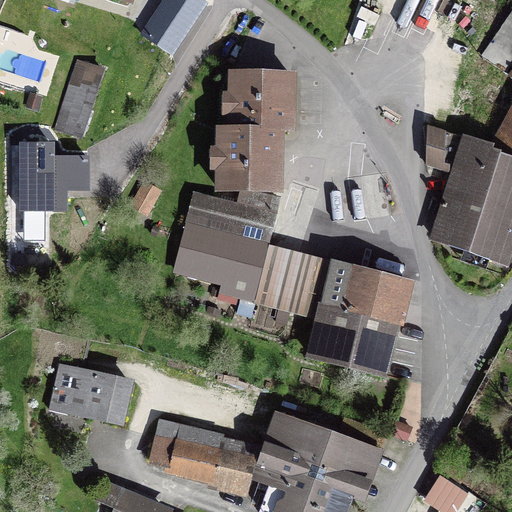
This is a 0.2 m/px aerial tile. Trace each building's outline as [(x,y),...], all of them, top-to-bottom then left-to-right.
[(203,4),(197,0),(164,0),(142,36),(172,55),(203,4)] [(511,18),(510,17),(482,57),(511,76),(511,18)] [(102,69),(78,61),(55,130),(79,137),(102,69)] [(244,190),(245,191),(279,191),(280,140),(274,140),(274,129),(291,129),(292,78),(232,76),(231,132),(220,132),(219,190),(244,190)] [(476,76),(466,99),(480,105),(490,83),(476,76)] [(511,111),(492,148),(492,152),(511,158),(511,111)] [(433,238),(508,264),(511,250),(511,158),(492,152),(492,148),(422,125),(427,166),(453,174),(433,238)] [(22,146),(22,211),(67,211),(67,191),(89,191),(89,159),(53,159),(53,146),(22,146)] [(149,210),(160,192),(144,183),(134,201),(149,210)] [(320,317),(333,265),(265,247),(277,199),(245,191),(244,190),(240,204),(196,193),(176,271),(222,283),(219,293),(249,301),(249,299),(320,317)] [(310,356),(384,375),(397,324),(400,325),(409,285),(333,265),(320,317),(310,356)] [(67,414),(68,409),(102,416),(101,419),(121,423),(130,383),(78,371),(85,340),(56,333),(48,365),(61,368),(56,392),(53,391),(49,410),(67,414)] [(259,511),(345,511),(350,502),(348,501),(367,448),(338,437),(278,415),(255,480),(260,482),(258,487),(267,491),(259,511)] [(379,452),(386,435),(344,419),(338,437),(367,448),(379,452)] [(411,428),(397,422),(392,434),(406,440),(411,428)] [(172,472),(212,481),(218,452),(157,438),(151,462),(173,468),(172,472)] [(246,458),(218,452),(212,481),(211,486),(238,492),(246,458)] [(428,502),(442,511),(454,511),(467,494),(443,479),(428,502)] [(164,511),(105,487),(99,501),(122,511),(121,511),(164,511)]
